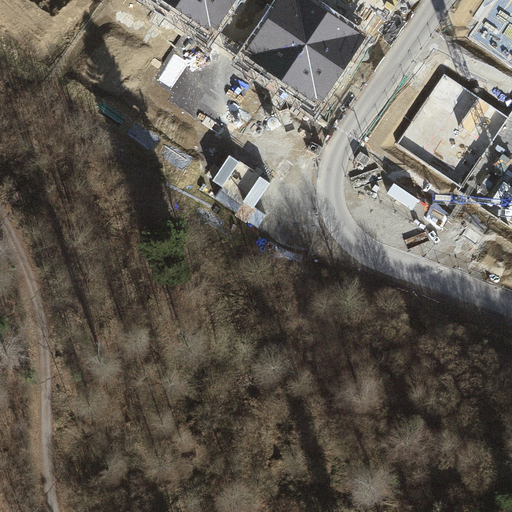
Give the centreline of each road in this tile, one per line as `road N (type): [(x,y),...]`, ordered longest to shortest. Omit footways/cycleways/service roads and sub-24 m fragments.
road 1 (residential): [(511,306),(357,248),(330,213),(326,184),(337,155),(440,0)]
road 2 (track): [(54,511),(41,276),(0,201)]
